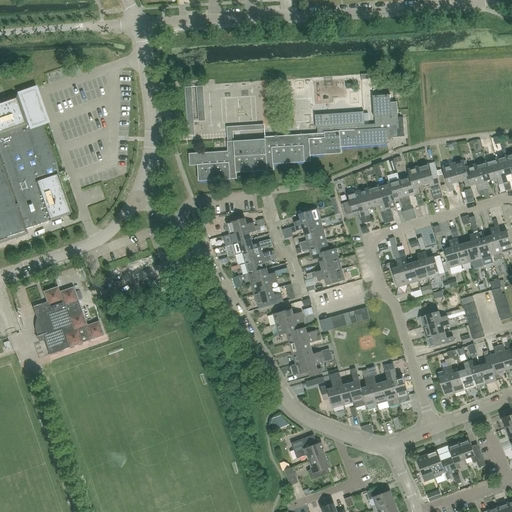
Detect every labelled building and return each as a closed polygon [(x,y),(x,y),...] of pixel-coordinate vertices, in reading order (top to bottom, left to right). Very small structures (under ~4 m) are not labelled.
[(183,90),(188,136),(195,135),(192,87),(185,88),(183,90)] [(16,95),(0,100),(0,243),(27,234),(26,229),(71,213),(54,165),(56,165),(41,122),(36,123),(36,112),(40,112),(40,106),(36,106),(37,97),(34,90),(20,94),(21,96),(16,96),(16,95)] [(190,165),(198,165),(199,181),(236,179),(235,172),(273,170),(273,164),(311,161),(310,155),(341,153),(341,148),(387,144),(387,138),(404,137),(403,118),(391,118),(391,116),(392,116),(390,95),(372,96),(374,117),(375,117),(376,124),(364,125),(363,111),(363,112),(315,115),(315,128),(317,128),(317,134),(278,136),(278,135),(276,135),(276,136),(265,137),(266,139),(227,141),(228,151),(189,154),(190,165)] [(507,155),(496,158),(505,187),(506,191),(511,190),(509,181),(508,182),(506,175),(511,173),(507,155)] [(496,158),(486,161),(491,179),(497,178),(499,184),(500,188),(502,192),(506,191),(505,187),(496,158)] [(464,160),(453,163),(458,182),(464,180),(466,186),(470,185),(465,167),(466,167),(464,160)] [(486,161),(475,164),(485,196),(485,199),(490,197),(489,194),(487,188),(485,181),(491,179),(486,161)] [(437,179),(434,180),(429,163),(418,167),(423,182),(428,181),(431,190),(440,187),(437,179)] [(452,183),(458,182),(453,163),(442,166),(447,185),(448,184),(450,191),(454,190),(452,183)] [(476,183),(478,190),(480,197),(485,196),(475,164),(466,167),(465,167),(470,185),(476,183)] [(374,167),(376,177),(382,175),(379,166),(374,167)] [(408,170),(410,176),(418,205),(423,203),(417,184),(423,182),(418,167),(408,170)] [(409,196),(415,194),(418,205),(410,176),(399,179),(408,210),(413,209),(409,196)] [(400,198),(402,205),(404,212),(408,210),(399,179),(389,182),(394,200),(400,198)] [(389,182),(379,185),(388,218),(393,217),(388,200),(393,198),(394,200),(389,182)] [(379,185),(368,188),(373,204),(378,202),(381,211),(383,220),(388,218),(379,185)] [(371,220),(370,215),(367,206),(373,204),(368,188),(358,191),(367,221),(371,220)] [(348,194),(350,202),(343,204),(346,215),(358,211),(360,217),(362,223),(367,221),(358,191),(348,194)] [(294,223),(295,226),(320,219),(317,209),(299,214),(301,221),(294,223)] [(469,220),(468,215),(461,217),(463,224),(468,222),(468,221),(469,220)] [(245,218),(227,223),(230,234),(255,227),(254,222),(247,224),(245,218)] [(304,229),(305,235),(323,230),(320,219),(295,226),(297,231),(304,229)] [(255,227),(230,234),(233,244),(234,244),(251,239),(249,233),(256,231),(261,230),(260,225),(257,226),(255,227)] [(439,226),(433,227),(436,237),(442,236),(439,226)] [(499,226),(495,228),(502,252),(511,249),(511,246),(507,231),(501,233),(499,226)] [(492,236),(486,237),(492,255),(502,252),(495,228),(490,229),(492,236)] [(300,243),(302,248),(326,241),(323,230),(305,235),(307,241),(300,243)] [(478,232),(474,234),(481,258),(492,255),(486,237),(480,239),(478,232)] [(472,242),(466,243),(471,261),(481,258),(474,234),(470,235),(472,242)] [(457,238),(454,240),(461,264),(471,261),(466,243),(459,245),(457,238)] [(234,244),(233,244),(236,255),(243,253),(261,247),(272,244),(270,239),(253,244),(251,239),(234,244)] [(454,240),(449,241),(451,248),(445,249),(450,267),(461,264),(454,240)] [(309,250),(311,256),(329,251),(326,241),(302,248),(303,252),(309,250)] [(261,247),(243,253),(246,263),(271,256),(270,256),(275,254),(274,251),(269,252),(263,254),(261,247)] [(319,258),(321,264),(339,259),(336,249),(329,251),(311,256),(312,260),(319,258)] [(434,257),(428,258),(426,252),(422,253),(429,278),(439,275),(434,257)] [(407,264),(405,258),(404,253),(400,254),(401,260),(408,284),(419,281),(413,263),(407,264)] [(418,254),(420,261),(413,263),(419,281),(429,278),(422,253),(418,254)] [(271,256),(246,263),(249,274),(251,273),(262,270),(267,269),(265,263),(272,261),(271,256)] [(316,272),(317,277),(342,270),(339,259),(321,264),(322,270),(316,272)] [(397,261),(399,267),(392,269),(398,287),(408,284),(401,260),(397,261)] [(251,273),(249,274),(252,284),(254,284),(265,280),(276,277),(288,274),(287,269),(269,274),(267,269),(262,270),(251,273)] [(345,280),(342,270),(317,277),(318,281),(325,279),(327,285),(345,280)] [(254,284),(252,284),(255,295),(257,294),(268,291),(273,289),(271,283),(277,282),(276,277),(265,280),(254,284)] [(307,288),(315,285),(314,279),(305,281),(307,288)] [(448,282),(450,288),(458,286),(456,279),(448,282)] [(423,296),(432,293),(430,285),(421,288),(423,296)] [(36,317),(37,318),(36,320),(35,323),(35,325),(35,328),(36,332),(37,336),(35,337),(39,342),(43,341),(44,341),(48,351),(49,355),(51,354),(83,343),(91,340),(104,336),(99,322),(87,326),(82,311),(81,310),(79,302),(78,300),(76,295),(75,292),(74,287),(67,289),(59,292),(58,287),(57,287),(43,292),(46,303),(32,308),(33,309),(35,317),(36,317)] [(165,288),(160,289),(163,299),(168,297),(165,288)] [(492,290),(495,297),(503,295),(501,288),(492,290)] [(257,294),(255,295),(258,305),(275,300),(276,304),(283,302),(281,298),(282,298),(281,294),(275,295),(273,289),(268,291),(257,294)] [(295,299),(293,290),(287,292),(289,301),(295,299)] [(503,295),(495,297),(496,303),(507,300),(506,294),(503,295)] [(463,305),(474,302),(473,296),(461,299),(463,305)] [(507,300),(496,303),(498,309),(509,305),(507,300)] [(465,311),(476,307),(474,302),(463,305),(464,308),(465,311)] [(509,305),(498,309),(500,315),(511,311),(509,305)] [(366,308),(361,309),(364,321),(370,319),(367,307),(366,308)] [(467,317),(478,313),(476,307),(465,311),(466,315),(467,317)] [(304,317),(314,314),(312,308),(302,311),(304,317)] [(446,313),(447,316),(441,317),(438,311),(421,316),(424,327),(466,315),(465,311),(464,308),(446,313)] [(302,312),(293,315),(292,309),(273,314),(276,325),(303,317),(302,312)] [(361,309),(355,311),(358,322),(364,321),(361,309)] [(355,311),(349,313),(353,324),(358,322),(355,311)] [(511,314),(511,311),(500,315),(502,320),(511,317),(511,314)] [(349,313),(343,314),(347,326),(353,324),(349,313)] [(468,322),(480,319),(478,313),(467,317),(468,322)] [(343,314),(338,316),(341,328),(347,326),(343,314)] [(338,316),(332,318),(335,329),(341,328),(338,316)] [(298,330),(296,324),(305,322),(303,317),(276,325),(271,327),(274,336),(279,335),(287,333),(298,330)] [(332,318),(326,319),(329,331),(331,330),(335,329),(332,318)] [(323,333),(329,331),(326,319),(320,321),(323,333)] [(470,328),(481,325),(480,319),(468,322),(470,328)] [(449,320),(424,327),(427,337),(445,332),(443,326),(450,324),(449,320)] [(481,325),(470,328),(472,334),(483,330),(481,325)] [(319,330),(307,333),(306,327),(298,330),(287,333),(290,343),(320,335),(319,330)] [(483,330),(472,334),(474,340),(485,336),(483,330)] [(447,338),(445,332),(427,337),(430,348),(448,343),(448,342),(455,341),(454,336),(447,338)] [(290,343),(293,354),(311,348),(310,343),(319,341),(321,340),(321,337),(320,335),(290,343)] [(469,335),(461,338),(463,344),(471,342),(469,335)] [(498,346),(499,345),(506,370),(511,368),(511,349),(505,351),(501,337),(496,339),(498,346)] [(498,346),(494,347),(496,354),(491,355),(496,373),(506,370),(499,345),(498,346)] [(293,354),(296,364),(310,360),(312,359),(323,356),(331,354),(330,349),(313,354),(311,348),(293,354)] [(447,353),(449,359),(455,357),(453,351),(447,353)] [(321,368),(318,369),(316,364),(332,359),(331,354),(323,356),(312,359),(310,360),(296,364),(291,366),(293,375),(299,373),(299,375),(308,372),(309,377),(323,374),(321,368)] [(485,357),(487,364),(481,366),(486,383),(497,380),(495,373),(496,373),(491,355),(485,357)] [(474,367),(472,361),(468,362),(476,386),(486,383),(481,366),(474,367)] [(464,363),(466,370),(460,372),(465,389),(476,386),(468,362),(464,363)] [(393,363),(388,364),(398,398),(400,404),(410,401),(403,376),(398,378),(393,363)] [(383,366),(387,377),(381,378),(388,401),(389,407),(400,404),(398,398),(388,364),(383,366)] [(454,373),(452,367),(448,368),(455,392),(465,389),(460,372),(454,373)] [(376,380),(374,375),(376,375),(375,368),(367,370),(377,404),(388,401),(381,378),(376,380)] [(443,369),(445,376),(439,378),(442,388),(444,395),(444,396),(455,392),(448,368),(443,369)] [(353,369),(351,370),(354,382),(348,383),(354,403),(356,409),(366,406),(364,400),(365,399),(361,388),(362,388),(357,372),(355,370),(353,369)] [(367,387),(362,388),(361,388),(365,399),(364,400),(366,406),(367,407),(377,404),(367,370),(362,372),(367,387)] [(335,375),(344,405),(354,403),(348,383),(343,385),(341,376),(340,372),(335,374),(335,375)] [(344,405),(335,375),(327,377),(328,379),(330,378),(333,388),(328,389),(327,386),(320,388),(324,401),(330,399),(333,408),(344,405)] [(321,377),(308,381),(310,386),(323,381),(321,377)] [(511,415),(502,419),(506,429),(511,426),(511,415)] [(273,421),(277,430),(289,426),(283,418),(273,421)] [(297,459),(307,455),(309,462),(326,455),(322,443),(318,444),(314,435),(292,444),(297,459)] [(479,448),(473,450),(469,439),(459,443),(465,460),(472,457),(474,463),(477,461),(479,466),(485,464),(479,448)] [(452,457),(446,459),(451,471),(461,467),(459,462),(465,460),(459,443),(448,447),(452,457)] [(436,451),(426,455),(432,471),(433,471),(436,478),(443,475),(442,474),(445,473),(447,480),(453,478),(450,471),(451,471),(446,459),(440,461),(436,451)] [(331,467),(326,455),(309,462),(312,470),(308,471),(312,481),(330,474),(328,468),(331,467)] [(427,473),(432,471),(426,455),(417,459),(425,481),(429,479),(427,473)] [(298,483),(292,467),(284,470),(290,486),(298,483)] [(462,483),(458,475),(453,477),(456,485),(462,483)] [(372,507),(374,511),(395,503),(390,491),(381,495),(379,488),(367,493),(369,499),(374,498),(377,505),(372,507)] [(426,495),(429,503),(443,497),(440,490),(426,495)] [(345,511),(344,509),(337,511),(334,503),(321,508),(322,511),(345,511)] [(373,511),(397,511),(395,503),(374,511),(373,511)] [(511,511),(508,503),(498,507),(499,511),(511,511)]
